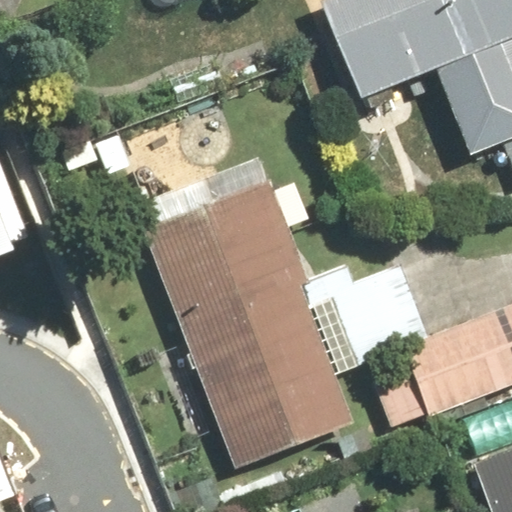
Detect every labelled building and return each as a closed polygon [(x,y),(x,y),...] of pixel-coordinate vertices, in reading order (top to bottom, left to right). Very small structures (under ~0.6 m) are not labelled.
[(368,107),(441,77),(476,162),(508,149),(511,160),(511,0),(346,0),(327,8),(368,107)] [(259,156),(138,201),(241,476),(362,430),(259,156)] [(0,247),(10,244),(0,218),(0,247)] [(511,395),(511,316),(371,371),(397,440),(511,395)] [(511,511),(511,459),(478,473),(493,511),(511,511)]
